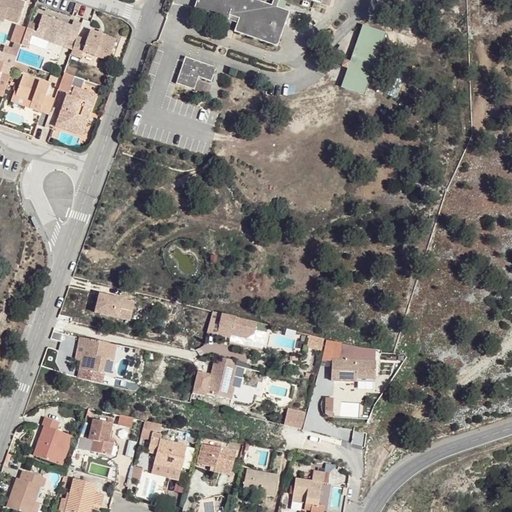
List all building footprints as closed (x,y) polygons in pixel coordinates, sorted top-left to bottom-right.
[(0,0),(0,17),(4,19),(17,24),(24,4),(12,0),(10,0),(10,1),(9,4),(4,3),(4,0),(0,0)] [(258,0),(303,0),(321,6),(322,0),(199,0),(196,10),(230,21),(232,16),(240,18),(237,24),(233,35),(278,49),(290,12),(279,9),(274,7),(258,2),(258,0)] [(75,4),(73,11),(79,13),(81,6),(75,4)] [(41,17),(36,34),(35,39),(49,45),(63,49),(66,40),(75,44),(77,37),(81,24),(73,22),(71,27),(56,22),(41,17)] [(27,25),(20,46),(27,48),(27,45),(32,32),(33,27),(27,25)] [(385,35),(363,28),(351,64),(349,71),(342,89),(364,96),(385,35)] [(75,44),(72,51),(71,53),(81,56),(83,50),(108,59),(115,38),(102,35),(89,31),(85,39),(77,37),(75,44)] [(36,34),(32,32),(27,45),(48,52),(49,45),(35,39),(36,34)] [(66,40),(63,49),(72,51),(75,44),(66,40)] [(219,70),(186,59),(177,86),(209,96),(219,70)] [(351,64),(345,62),(342,69),(349,71),(351,64)] [(0,90),(5,92),(10,77),(2,75),(5,65),(0,63),(0,90)] [(26,67),(14,63),(12,69),(25,72),(26,67)] [(63,107),(59,120),(78,125),(84,110),(90,112),(96,96),(81,91),(84,85),(96,89),(97,86),(64,75),(62,79),(60,87),(58,91),(68,94),(63,107)] [(60,87),(62,79),(53,76),(52,79),(58,81),(56,86),(60,87)] [(44,115),(49,117),(55,100),(47,98),(51,86),(23,78),(17,94),(15,98),(41,107),(39,113),(44,115)] [(8,103),(39,113),(41,107),(15,98),(17,94),(13,93),(8,103)] [(78,125),(85,127),(90,112),(84,110),(78,125)] [(78,125),(59,120),(57,126),(75,133),(78,125)] [(82,136),(85,127),(78,125),(75,133),(82,136)] [(52,131),(50,138),(56,140),(58,133),(52,131)] [(31,218),(35,228),(39,226),(35,216),(31,218)] [(138,301),(103,293),(101,302),(99,311),(133,319),(138,301)] [(222,312),(212,309),(208,325),(218,327),(222,312)] [(256,320),(222,312),(218,327),(217,330),(216,332),(225,335),(226,331),(231,332),(245,336),(254,331),(256,325),(256,320)] [(113,340),(85,333),(84,337),(83,342),(89,344),(86,358),(82,375),(104,381),(107,371),(106,371),(113,340)] [(308,334),(305,346),(320,350),(323,338),(308,334)] [(86,358),(89,344),(83,342),(79,356),(86,358)] [(379,359),(391,362),(394,354),(381,351),(379,359)] [(378,360),(333,357),(331,384),(356,385),(357,381),(367,382),(376,383),(378,360)] [(235,365),(213,359),(209,376),(208,378),(208,380),(204,393),(224,398),(227,386),(229,386),(235,365)] [(197,374),(196,376),(192,392),(199,393),(204,393),(208,380),(203,380),(203,378),(203,375),(200,374),(197,374)] [(313,384),(296,380),(292,397),(309,401),(313,384)] [(301,428),(305,411),(286,407),(282,424),(301,428)] [(119,414),(117,424),(130,426),(132,417),(119,414)] [(110,444),(112,439),(115,427),(96,421),(91,440),(95,442),(92,453),(111,458),(115,446),(110,444)] [(54,464),(59,449),(67,428),(53,422),(50,429),(43,427),(33,456),(54,464)] [(123,437),(120,454),(131,456),(135,439),(123,437)] [(184,451),(158,444),(150,477),(177,483),(184,451)] [(199,465),(204,446),(199,445),(194,464),(199,465)] [(233,454),(204,446),(199,465),(212,468),(211,475),(227,478),(233,454)] [(66,452),(59,449),(54,464),(60,466),(66,452)] [(140,479),(141,467),(131,466),(129,478),(140,479)] [(278,479),(247,472),(240,500),(259,505),(261,497),(273,500),(278,479)] [(327,488),(329,478),(313,474),(312,485),(295,482),(292,500),(304,502),(303,507),(301,511),(321,511),(322,510),(317,509),(321,487),(327,488)] [(88,511),(94,486),(68,479),(60,510),(68,511),(88,511)] [(14,511),(29,511),(33,503),(38,489),(15,480),(5,509),(14,511)] [(36,511),(39,505),(33,503),(29,511),(36,511)]
